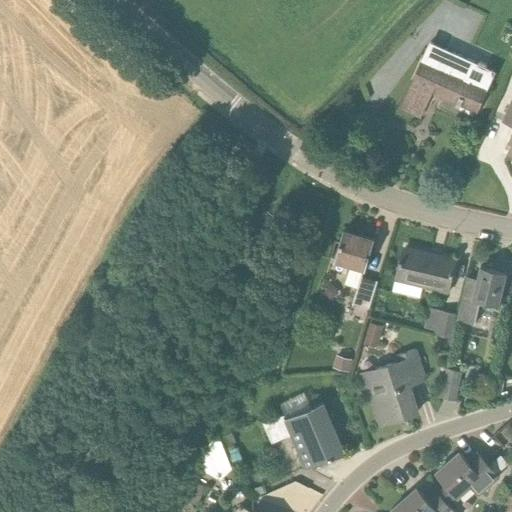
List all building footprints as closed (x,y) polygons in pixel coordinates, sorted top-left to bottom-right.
[(476,113),(494,72),(431,42),(401,107),(420,116),(432,89),(458,101),(456,105),(459,107),(462,102),(476,109),(475,112),(476,113)] [(511,101),(503,121),(511,125),(511,132),(508,142),(511,144),(506,155),(511,157),(511,101)] [(365,269),(374,240),(344,230),(335,259),(351,264),(345,285),(357,289),(352,303),(356,305),(353,315),(366,319),(377,281),(362,277),(365,269)] [(404,253),(401,252),(394,280),(449,292),(454,273),(451,272),(454,260),(405,249),(404,253)] [(478,275),(468,273),(457,320),(475,324),(480,301),(498,305),(506,272),(481,266),(478,275)] [(439,310),(434,334),(451,338),(457,314),(439,310)] [(364,343),(376,347),(383,326),(371,323),(364,343)] [(363,373),(379,425),(417,412),(408,384),(422,379),(412,350),(393,357),(395,362),(363,373)] [(338,357),(335,368),(348,371),(351,360),(338,357)] [(440,397),(455,401),(462,371),(447,368),(440,397)] [(492,383),(487,403),(498,401),(502,382),(492,383)] [(291,411),(310,407),(307,395),(288,400),(291,411)] [(324,402),(305,410),(287,418),(285,415),(263,422),(272,443),(293,434),(306,469),(325,461),(345,453),(324,402)] [(216,433),(222,448),(233,443),(236,442),(230,424),(215,430),(216,433)] [(216,433),(198,468),(220,480),(230,470),(216,433)] [(224,453),(230,470),(245,464),(238,447),(235,448),(224,453)] [(438,492),(437,491),(437,492),(448,505),(457,497),(470,486),(479,496),(499,478),(496,474),(508,464),(500,455),(488,465),(477,453),(467,461),(459,452),(437,473),(446,484),(438,492)] [(253,481),(246,473),(237,481),(243,488),(253,481)] [(196,481),(185,499),(196,505),(207,487),(196,481)] [(416,488),(391,510),(393,511),(453,511),(448,505),(437,492),(427,500),(416,488)]
